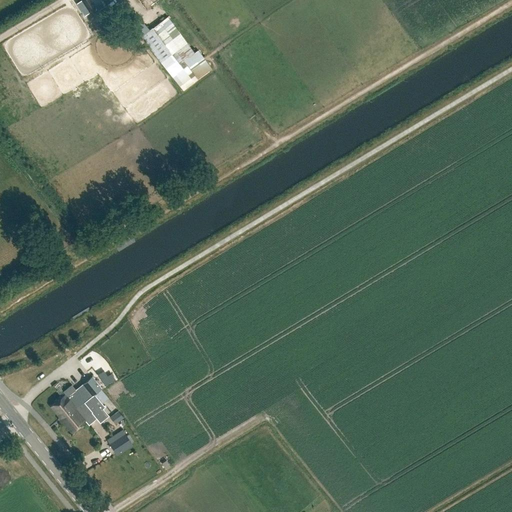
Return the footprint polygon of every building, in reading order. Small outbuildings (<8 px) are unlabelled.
[(90,12),(105,3),(102,0),(81,0),(82,0),(90,12)] [(183,90),(212,69),(199,50),(195,53),(168,16),(150,29),(133,10),(126,17),(142,35),(183,90)] [(93,377),(83,385),(91,396),(94,393),(101,388),(93,377)] [(65,393),(50,406),(61,419),(75,408),(84,402),(91,396),(83,385),(77,390),(76,391),(76,392),(69,398),(65,393)] [(75,408),(61,419),(71,431),(85,420),(84,418),(92,412),(100,422),(109,415),(102,407),(104,406),(94,393),(91,396),(84,402),(75,408)] [(110,445),(116,454),(132,444),(126,435),(110,445)] [(170,466),(166,460),(161,463),(165,469),(170,466)]
